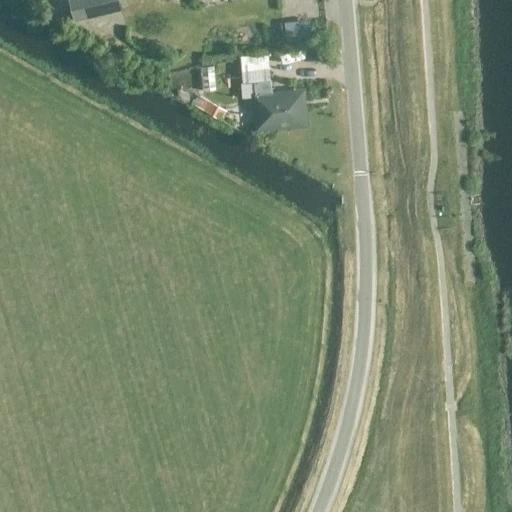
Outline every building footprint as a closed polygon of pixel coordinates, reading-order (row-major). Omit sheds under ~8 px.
[(68,0),(74,21),(122,8),(121,4),(123,4),(122,0),(68,0)] [(299,57),(286,60),(289,72),(302,69),(299,57)] [(212,64),(200,65),(202,88),(215,86),(212,64)] [(243,94),(255,93),(257,125),(302,121),(300,91),(270,93),(268,65),(241,67),(243,94)] [(200,95),(195,104),(222,119),(227,109),(200,95)]
